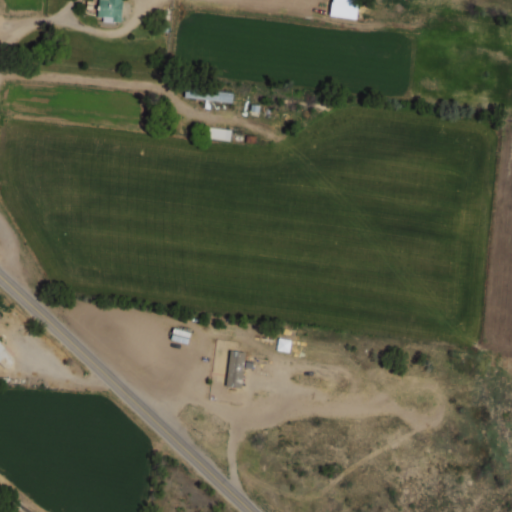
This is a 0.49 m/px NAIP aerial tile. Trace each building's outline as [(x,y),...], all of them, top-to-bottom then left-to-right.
[(120,21),(122,0),(98,0),(97,19),(120,21)] [(232,101),(232,91),(184,89),(184,98),(232,101)] [(206,138),(230,140),(231,129),(207,127),(206,138)] [(0,362),(6,368),(15,359),(0,343),(0,362)] [(241,387),(245,351),(229,350),(225,386),(241,387)]
